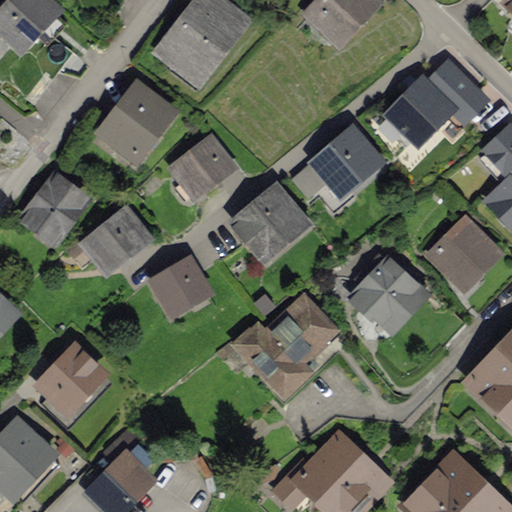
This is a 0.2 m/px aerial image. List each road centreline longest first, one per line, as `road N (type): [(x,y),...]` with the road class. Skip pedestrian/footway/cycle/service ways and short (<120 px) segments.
road 1 (residential): [(0,210),(166,0)]
road 2 (residential): [(511,95),(415,0)]
